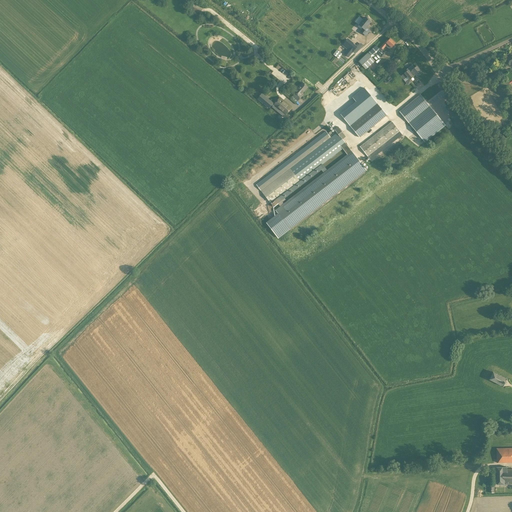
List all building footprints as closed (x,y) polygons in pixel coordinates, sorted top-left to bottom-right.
[(366,28),(367,28),(366,27),(370,22),(365,17),(358,25),(362,28),(360,31),(365,36),(369,31),(366,28)] [(390,38),(388,40),(387,40),(379,48),(378,47),(374,52),(377,54),(376,55),(381,60),(382,59),(384,60),(388,56),(382,50),(385,46),(389,50),(395,43),(390,38)] [(346,40),(342,45),(348,49),(344,54),(348,57),(352,52),(356,47),(346,40)] [(337,49),(333,55),(339,58),(343,53),(337,49)] [(404,73),(409,79),(413,77),(413,76),(415,75),(417,77),(422,73),(417,66),(411,70),(411,71),(410,72),(408,70),(404,73)] [(292,96),(297,101),(300,98),(299,97),(307,87),(302,83),(294,92),(295,93),(292,96)] [(340,115),(350,126),(377,104),(364,88),(352,98),(356,102),(340,115)] [(261,94),(258,99),(269,108),(272,105),(273,104),(270,102),(268,104),(263,101),(266,98),(261,94)] [(424,142),(445,125),(420,95),(399,112),(424,142)] [(273,104),(272,105),(273,106),(272,107),(280,115),(282,113),(285,115),(283,117),(284,117),(285,115),(292,107),(280,98),(274,105),(273,104)] [(359,137),(386,115),(377,104),(350,126),(359,137)] [(391,121),(391,122),(360,146),(359,146),(367,156),(368,156),(367,156),(399,131),(399,132),(399,131),(391,121)] [(337,133),(261,191),(271,204),(342,149),(347,146),(342,139),(345,137),(338,127),(334,130),(337,133)] [(324,167),(321,170),(323,174),(284,204),(281,201),(277,204),(280,207),(276,210),(284,221),(360,162),(352,152),(351,152),(347,146),(342,149),(347,155),(327,171),(324,167)] [(504,387),(505,384),(506,384),(507,382),(506,382),(508,379),(494,372),(490,379),(504,387)] [(495,462),(511,461),(511,447),(495,448),(495,462)] [(497,467),(497,485),(505,484),(508,484),(508,483),(511,483),(511,469),(507,469),(507,467),(497,467)]
